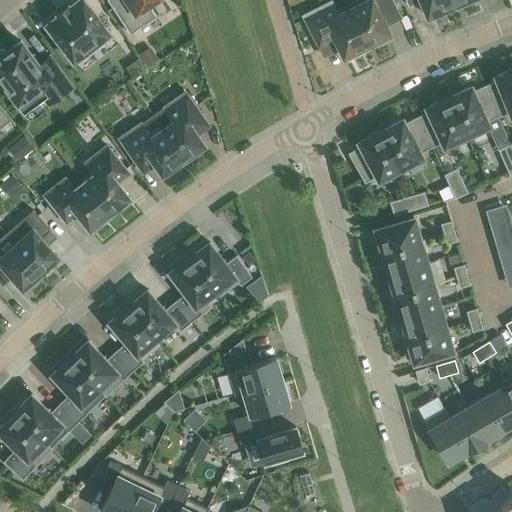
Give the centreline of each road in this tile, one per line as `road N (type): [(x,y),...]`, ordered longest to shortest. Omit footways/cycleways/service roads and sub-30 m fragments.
road 1 (residential): [(416,511),(305,130)]
road 2 (residential): [(305,130),(138,239),(0,362)]
road 3 (residential): [(511,29),(422,66),(305,130)]
road 4 (unknown): [(511,181),(462,205),(476,270)]
